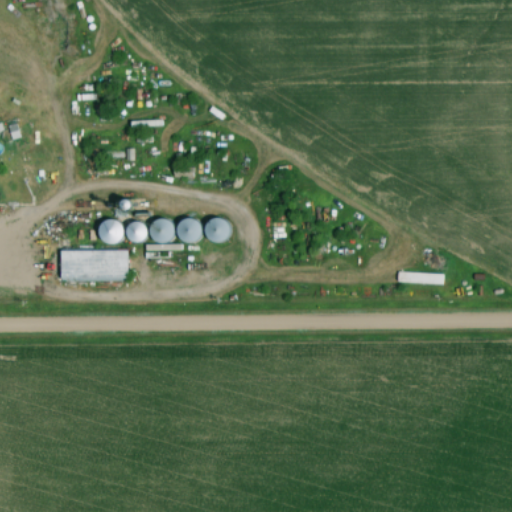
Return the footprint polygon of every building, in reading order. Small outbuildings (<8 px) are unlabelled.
[(15,157),(31,199),(40,195),(24,153),(15,157)] [(190,219),(175,230),(186,246),(202,235),(190,219)] [(122,241),(117,220),(97,225),(103,246),(122,241)] [(209,220),(204,240),(223,245),(227,224),(209,220)] [(152,221),(149,241),(169,244),(172,224),(152,221)] [(144,239),(140,223),(127,226),(131,243),(144,239)] [(55,255),(121,254),(121,283),(56,284),(55,255)]
